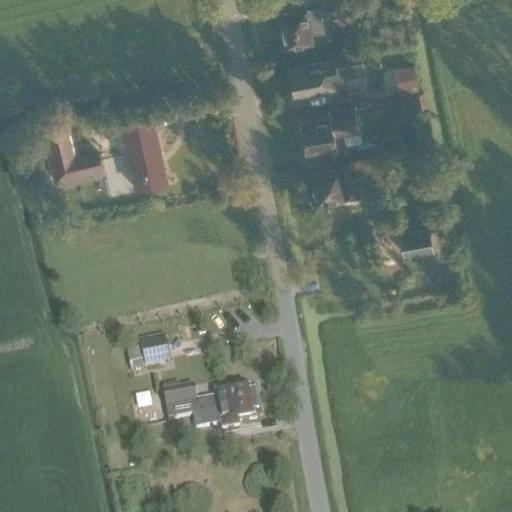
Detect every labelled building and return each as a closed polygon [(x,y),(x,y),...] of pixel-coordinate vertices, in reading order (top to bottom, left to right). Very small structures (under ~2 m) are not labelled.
[(323,31),(319,5),(278,13),(284,46),(311,41),(310,33),(323,31)] [(366,77),(360,45),(333,50),(334,58),(307,63),(307,65),(288,68),(293,94),(334,86),(331,71),(344,69),(347,81),(366,77)] [(417,90),(413,63),(394,66),(398,92),(417,90)] [(356,131),(352,106),(328,110),(329,115),(299,121),(305,151),(336,145),(334,135),(356,131)] [(430,140),(425,113),(400,118),(406,146),(430,140)] [(167,182),(151,117),(120,124),(136,189),(167,182)] [(90,119),(69,123),(75,152),(96,148),(90,119)] [(67,127),(44,132),(55,178),(78,173),(74,156),(67,127)] [(358,197),(352,158),(336,161),(337,167),(309,172),(314,201),(342,195),(343,199),(358,197)] [(428,226),(399,231),(403,255),(433,250),(428,226)] [(170,364),(165,339),(139,344),(144,369),(170,364)] [(192,416),(257,404),(254,389),(231,393),(230,389),(214,392),(215,398),(196,401),(193,385),(162,390),(167,420),(191,415),(192,416)] [(257,404),(192,416),(194,429),(219,425),(220,430),(237,427),(237,423),(259,419),(257,404)] [(201,433),(182,437),(184,448),(204,444),(201,433)]
